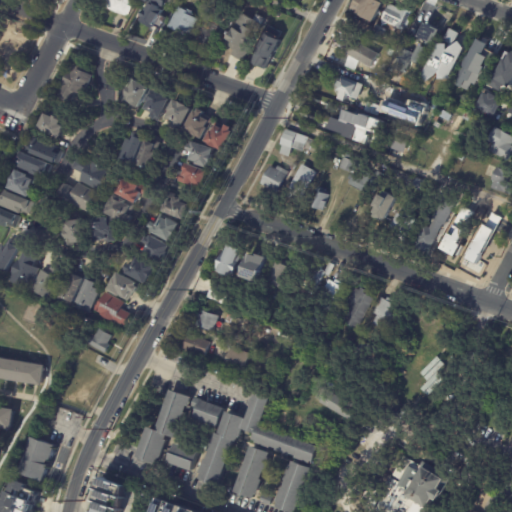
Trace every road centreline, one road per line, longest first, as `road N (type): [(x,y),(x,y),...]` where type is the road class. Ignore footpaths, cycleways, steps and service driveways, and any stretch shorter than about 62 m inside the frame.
road 1 (tertiary): [(332,0),(94,440),(67,511)]
road 2 (tertiary): [(511,309),(220,206)]
road 3 (residential): [(276,103),(0,0)]
road 4 (residential): [(109,123),(84,130),(70,148),(33,230),(66,252),(123,246),(153,202)]
road 5 (residential): [(101,39),(97,73),(109,123),(162,132),(171,154),(153,202)]
road 6 (residential): [(88,454),(245,511)]
road 7 (residential): [(75,0),(17,110)]
